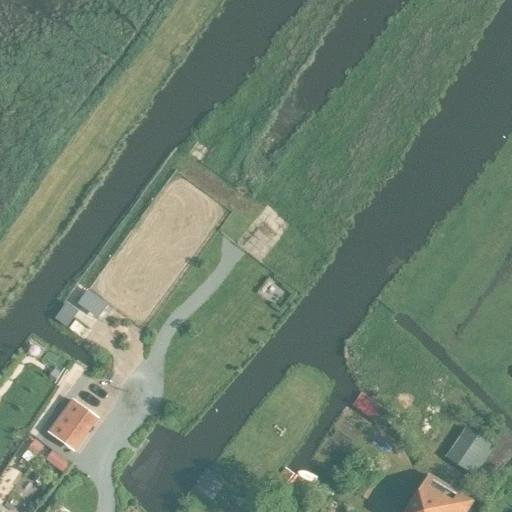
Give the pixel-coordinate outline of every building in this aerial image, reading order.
[(100,315),(109,302),(90,288),(80,301),(100,315)] [(68,301),(57,316),(70,324),(80,309),(68,301)] [(91,415),(70,400),(47,432),(67,447),(91,415)] [(464,427),(445,454),(469,472),(489,444),(464,427)] [(33,438),(27,447),(35,453),(36,454),(43,445),(33,438)] [(27,447),(21,455),(27,459),(35,453),(27,447)] [(51,448),(45,457),(62,470),(69,461),(51,448)] [(363,464),(349,487),(366,498),(381,475),(363,464)] [(466,511),(473,501),(428,474),(405,511),(466,511)]
